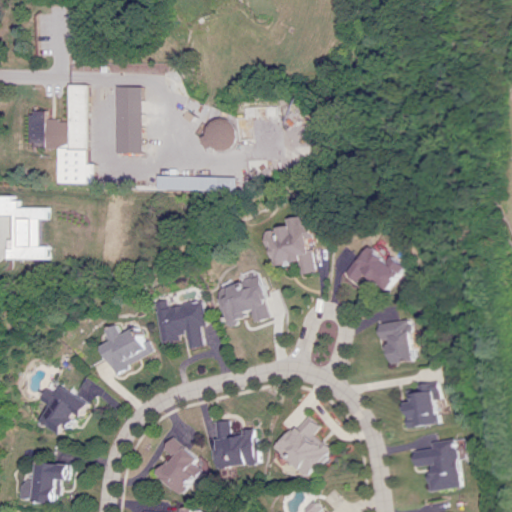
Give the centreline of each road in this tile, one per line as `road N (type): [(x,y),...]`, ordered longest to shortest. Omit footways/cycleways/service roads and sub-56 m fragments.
road 1 (residential): [(102,511),(106,465),(134,413),(175,392),(270,370),(304,371),(359,415),(379,511)]
road 2 (residential): [(326,384),(343,324),(331,312),(311,312),(292,370)]
